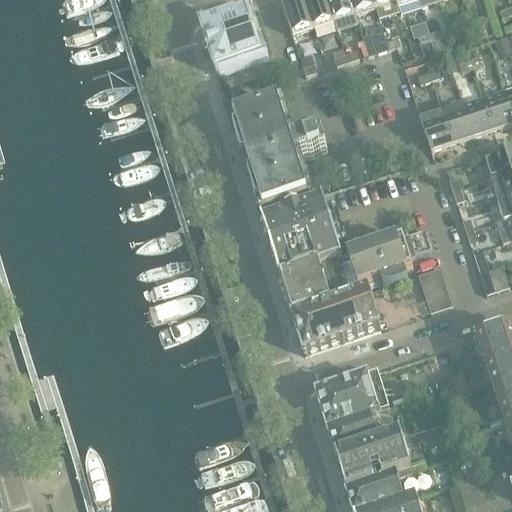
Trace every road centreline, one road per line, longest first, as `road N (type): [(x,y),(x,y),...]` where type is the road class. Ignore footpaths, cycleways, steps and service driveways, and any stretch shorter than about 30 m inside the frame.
road 1 (residential): [(286,386),(174,23)]
road 2 (residential): [(268,0),(310,127),(339,128),(349,154),(412,131),(391,71)]
road 3 (residential): [(474,324),(432,197),(356,222)]
road 4 (residential): [(286,386),(474,324)]
road 5 (residential): [(325,511),(286,386)]
